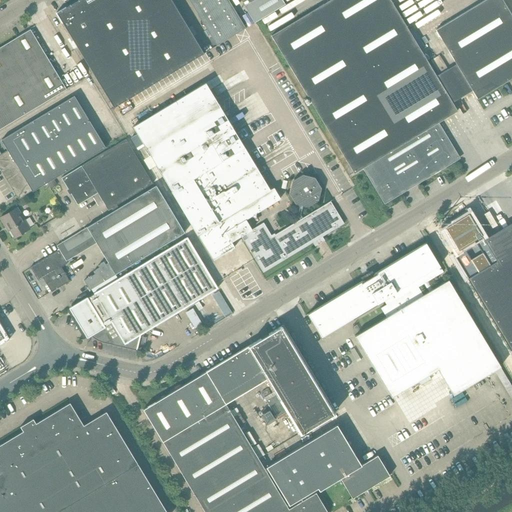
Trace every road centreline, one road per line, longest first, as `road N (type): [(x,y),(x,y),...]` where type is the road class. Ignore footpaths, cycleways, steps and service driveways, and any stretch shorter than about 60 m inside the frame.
road 1 (unclassified): [(57,359),(155,372),(511,160)]
road 2 (unknown): [(291,123),(236,49),(122,116)]
road 3 (unknown): [(174,511),(100,392),(64,396)]
road 4 (unknown): [(370,245),(291,123)]
